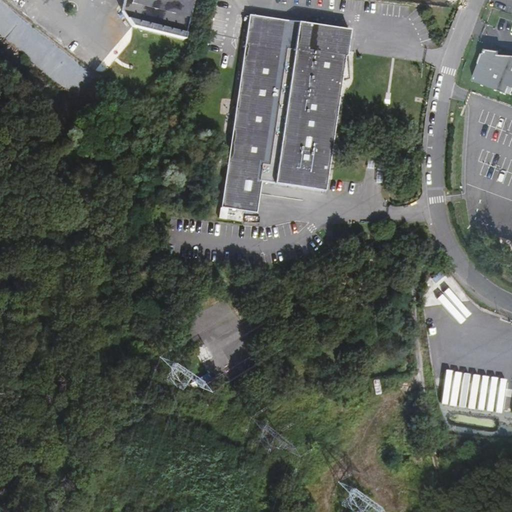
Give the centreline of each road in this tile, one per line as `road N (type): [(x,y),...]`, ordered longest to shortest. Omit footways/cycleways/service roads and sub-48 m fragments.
road 1 (unclassified): [(511,307),(461,266),(436,199),(444,90),(475,0)]
road 2 (track): [(452,243),(417,271),(411,304),(425,393),(380,412),(330,511)]
road 3 (track): [(425,393),(454,511)]
